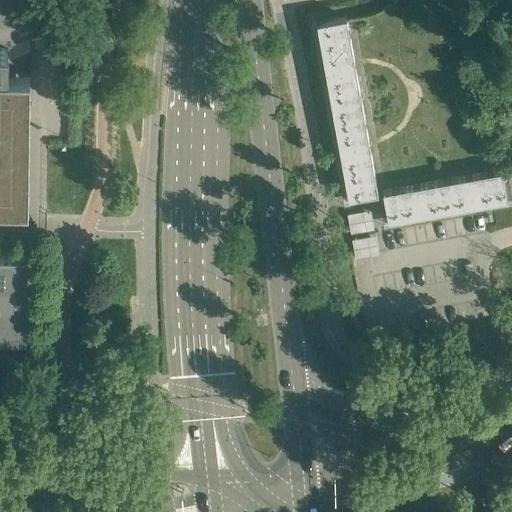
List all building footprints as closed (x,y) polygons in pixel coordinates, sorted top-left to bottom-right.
[(377,193),(346,17),(316,21),(348,198),(377,193)] [(8,73),(8,49),(0,48),(0,204),(27,205),(29,73),(8,73)] [(502,169),(382,190),(385,205),(388,220),(507,199),(505,184),(502,169)] [(373,227),(370,207),(346,210),(349,230),(373,227)] [(0,334),(26,335),(27,252),(0,251),(0,334)]
